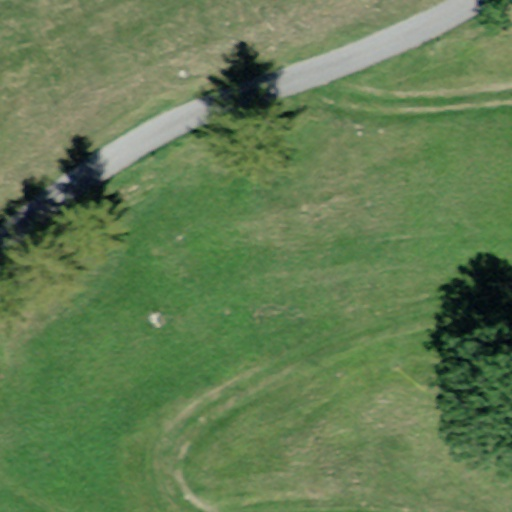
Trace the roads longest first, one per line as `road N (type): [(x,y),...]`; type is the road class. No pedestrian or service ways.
road 1 (track): [(0,256),(210,132),(496,0)]
road 2 (track): [(511,301),(365,324),(253,383),(170,442),(166,495),(190,511)]
road 3 (track): [(320,81),(370,109),(511,102)]
